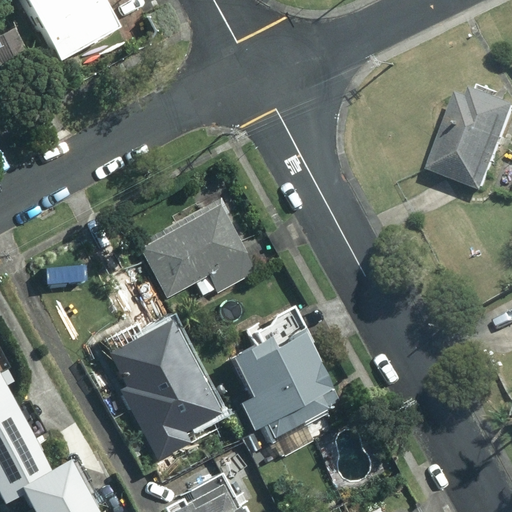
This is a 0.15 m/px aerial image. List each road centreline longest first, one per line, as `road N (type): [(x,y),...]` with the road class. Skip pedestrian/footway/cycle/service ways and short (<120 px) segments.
road 1 (residential): [(493,511),(256,73)]
road 2 (residential): [(256,73),(181,104),(0,204)]
road 3 (residential): [(433,0),(339,46),(256,73)]
